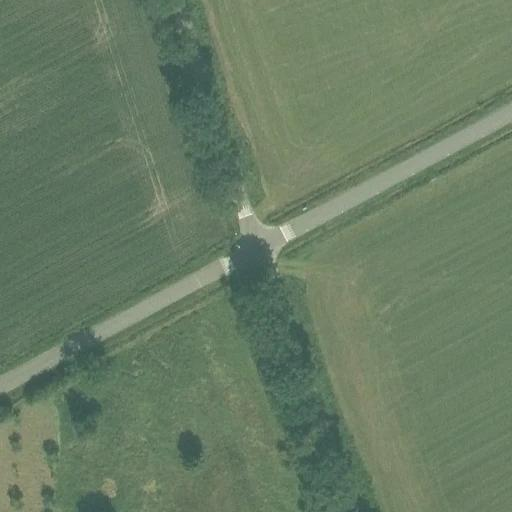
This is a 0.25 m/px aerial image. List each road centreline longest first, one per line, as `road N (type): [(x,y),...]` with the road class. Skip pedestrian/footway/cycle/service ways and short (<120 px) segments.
road 1 (unclassified): [(0,386),(256,250)]
road 2 (unclassified): [(256,250),(511,114)]
road 3 (unclassified): [(358,511),(256,250)]
road 4 (unclassified): [(256,250),(174,0)]
